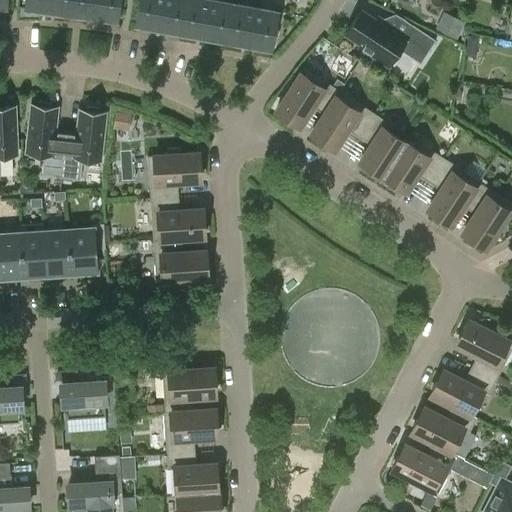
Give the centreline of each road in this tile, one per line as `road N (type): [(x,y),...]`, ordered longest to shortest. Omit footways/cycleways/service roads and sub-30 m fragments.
road 1 (residential): [(230,122),(464,281)]
road 2 (residential): [(0,63),(99,67),(230,122)]
road 3 (residential): [(464,281),(361,482)]
road 4 (residential): [(244,511),(228,312)]
road 5 (residential): [(37,322),(228,312)]
road 6 (residential): [(228,312),(223,157),(230,122)]
road 7 (residential): [(49,511),(37,322)]
road 8 (residential): [(230,122),(334,0)]
